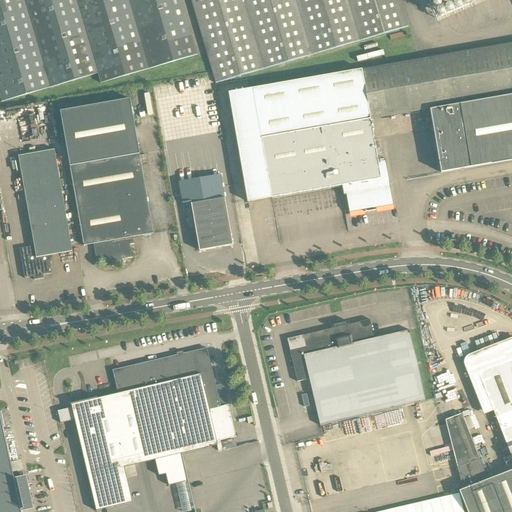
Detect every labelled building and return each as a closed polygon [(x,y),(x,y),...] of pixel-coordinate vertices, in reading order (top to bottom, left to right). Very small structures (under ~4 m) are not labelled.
[(0,0),(0,98),(1,103),(97,74),(100,84),(196,55),(179,0),(0,0)] [(190,0),(215,84),(408,28),(399,0),(190,0)] [(432,2),(431,3),(431,4),(431,6),(431,7),(432,8),(434,9),(435,9),(436,9),(438,8),(439,7),(439,6),(440,4),(439,3),(438,2),(437,1),(436,0),(434,0),(433,1),(432,2)] [(453,3),(452,4),(452,6),(452,7),(453,9),(454,10),(455,10),(457,10),(458,10),(459,10),(460,9),(461,7),(461,6),(461,5),(460,3),(459,2),(457,2),(456,2),(455,2),(453,3)] [(445,7),(444,8),(444,9),(444,11),(444,12),(445,13),(447,14),(448,14),(450,14),(451,13),(452,12),(452,11),(453,10),(452,8),(452,7),(450,6),(449,5),(447,5),(446,6),(445,7)] [(436,10),(435,11),(435,13),(435,14),(435,16),(436,17),(438,17),(439,17),(441,17),(442,17),(443,16),(443,14),(444,13),(443,12),(443,10),(441,9),(440,9),(438,9),(437,9),(436,10)] [(346,195),(347,203),(349,213),(393,205),(391,195),(384,159),(377,160),(370,119),(429,109),(441,173),(511,160),(511,43),(228,93),(247,202),(342,186),(343,196),(346,195)] [(153,234),(138,154),(139,154),(129,99),(60,111),(69,167),(70,167),(83,246),(93,245),(96,260),(106,259),(107,262),(111,262),(112,267),(123,265),(122,260),(132,258),(130,246),(133,245),(132,238),(153,234)] [(72,252),(54,150),(17,157),(34,249),(20,252),(24,279),(25,279),(33,277),(34,281),(43,279),(43,275),(51,274),(52,274),(50,264),(51,262),(50,261),(51,259),(51,256),(72,252)] [(191,204),(199,252),(227,247),(232,245),(224,198),(191,204)] [(309,380),(311,389),(316,411),(320,426),(426,401),(409,330),(374,339),(370,320),(287,339),(297,382),(309,380)] [(493,411),(511,459),(511,470),(487,480),(462,490),(459,491),(466,511),(511,511),(511,338),(511,339),(469,355),(465,359),(464,366),(483,415),(493,411)] [(216,442),(236,437),(228,405),(220,407),(207,349),(112,371),(118,394),(78,404),(71,405),(96,511),(131,503),(123,467),(148,462),(217,446),(216,442)] [(445,420),(462,490),(487,480),(461,414),(445,420)] [(24,477),(13,480),(0,418),(0,511),(20,511),(20,510),(31,507),(24,477)]
